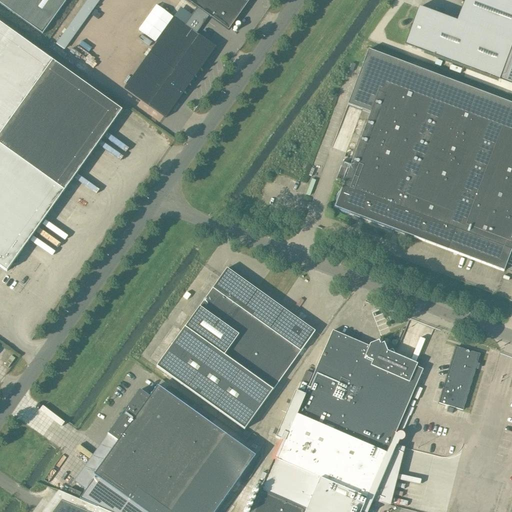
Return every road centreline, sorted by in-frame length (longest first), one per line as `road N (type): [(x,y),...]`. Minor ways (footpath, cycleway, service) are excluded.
road 1 (unclassified): [(511,338),(156,202)]
road 2 (unclassified): [(0,424),(156,202)]
road 3 (unknown): [(241,511),(288,388),(358,279)]
road 4 (unclassified): [(156,202),(300,0)]
road 5 (unknown): [(511,280),(315,210)]
